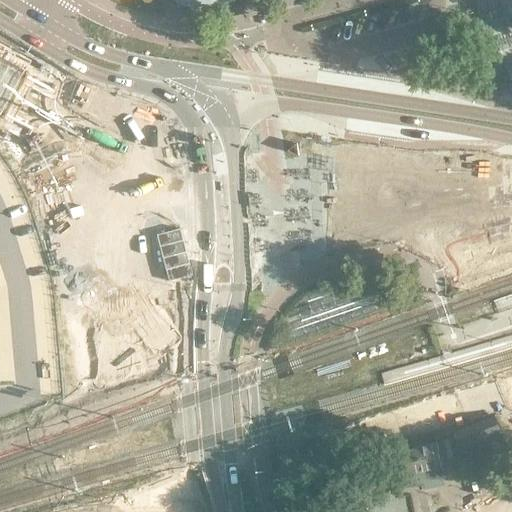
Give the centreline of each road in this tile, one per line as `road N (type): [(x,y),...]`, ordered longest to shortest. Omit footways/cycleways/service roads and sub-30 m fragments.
road 1 (secondary): [(34,42),(127,85),(511,138)]
road 2 (secondary): [(511,119),(131,61),(46,24)]
road 3 (secondary): [(0,107),(52,155),(85,212),(175,511)]
